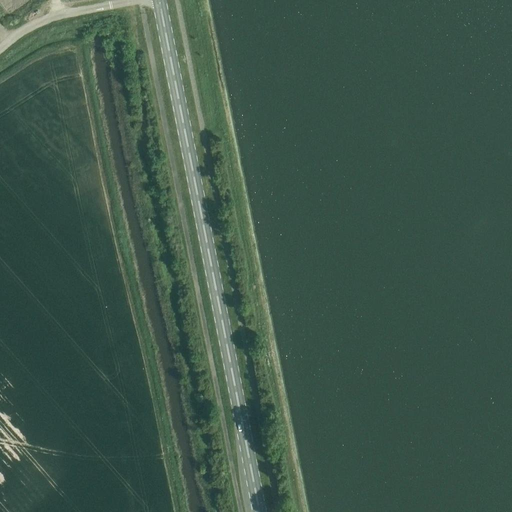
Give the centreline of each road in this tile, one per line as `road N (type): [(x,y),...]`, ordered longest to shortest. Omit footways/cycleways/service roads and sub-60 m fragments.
road 1 (primary): [(259,511),(159,0)]
road 2 (unclassified): [(0,50),(57,15),(136,0)]
